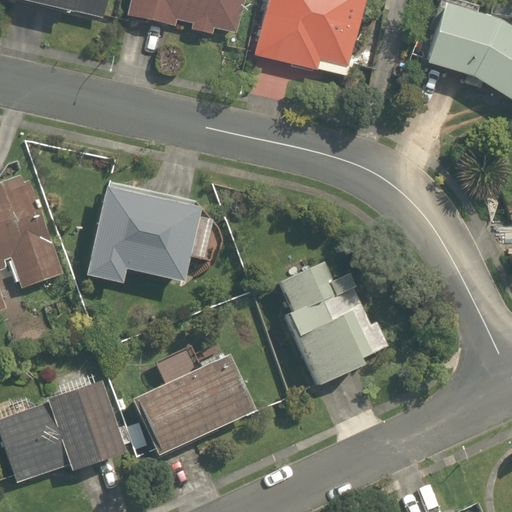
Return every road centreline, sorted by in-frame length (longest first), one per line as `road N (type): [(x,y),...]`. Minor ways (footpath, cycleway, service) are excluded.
road 1 (residential): [(511,375),(411,207),(362,166),(0,78)]
road 2 (residential): [(511,385),(242,511)]
